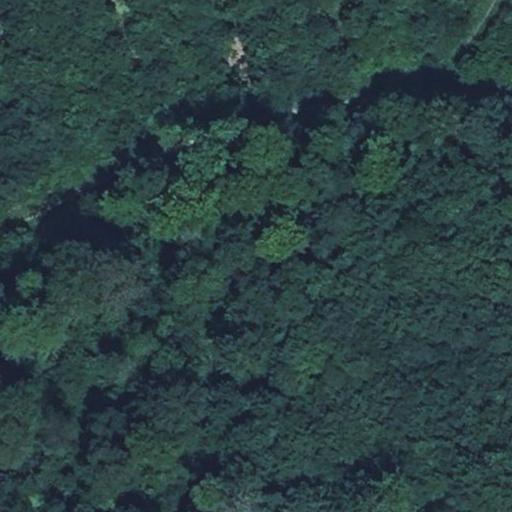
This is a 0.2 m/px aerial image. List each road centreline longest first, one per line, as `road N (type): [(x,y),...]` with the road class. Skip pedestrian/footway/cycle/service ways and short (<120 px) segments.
road 1 (track): [(511,92),(420,88),(290,113),(0,238)]
road 2 (track): [(174,511),(420,88)]
